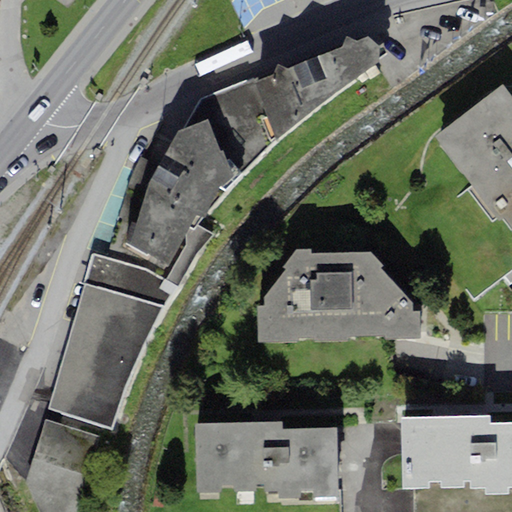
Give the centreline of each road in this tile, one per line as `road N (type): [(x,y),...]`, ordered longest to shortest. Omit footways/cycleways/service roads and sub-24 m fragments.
road 1 (secondary): [(386,0),(97,122),(61,127),(32,115)]
road 2 (secondary): [(32,115),(125,0)]
